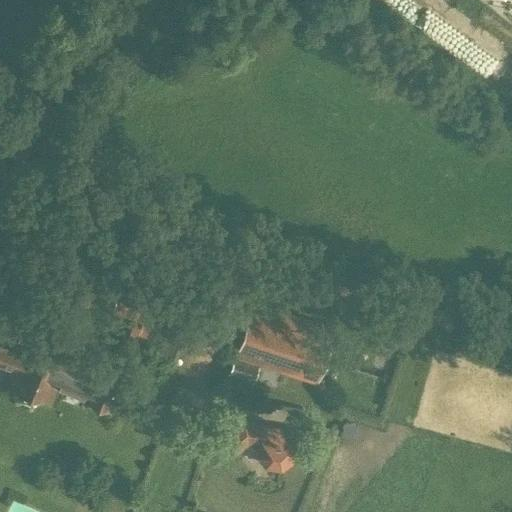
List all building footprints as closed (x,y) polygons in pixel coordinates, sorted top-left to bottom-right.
[(486,287),(511,299),(511,259),(502,255),(486,287)] [(163,276),(156,296),(157,296),(150,318),(186,330),(200,287),(175,279),(175,280),(163,276)] [(157,296),(156,296),(119,284),(110,310),(141,321),(139,326),(132,324),(126,341),(142,346),(150,322),(148,321),(149,317),(150,318),(157,296)] [(252,301),(229,373),(253,381),(259,362),(315,380),(332,327),(252,301)] [(150,374),(170,380),(184,335),(164,329),(150,374)] [(91,400),(108,407),(123,371),(100,362),(99,366),(60,350),(56,361),(30,350),(27,357),(0,346),(0,362),(22,372),(15,388),(21,391),(20,394),(21,396),(31,401),(34,399),(35,396),(48,402),(55,385),(66,390),(69,382),(94,392),(91,400)] [(248,441),(260,442),(259,453),(265,462),(279,464),(289,457),(292,429),(254,423),(243,422),(223,438),(234,451),(248,441)]
